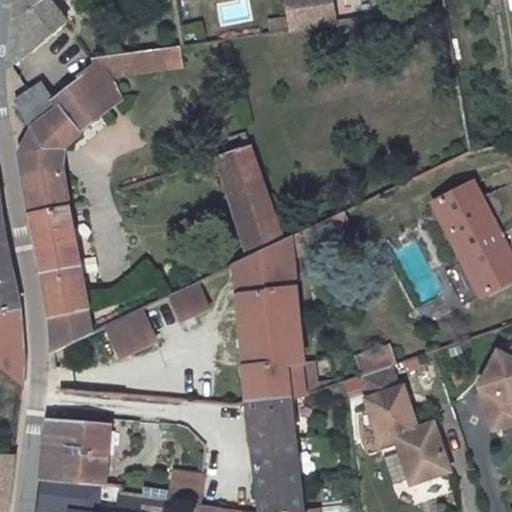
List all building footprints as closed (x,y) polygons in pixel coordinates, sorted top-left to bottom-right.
[(14,0),(10,67),(31,54),(66,24),(46,0),(14,0)] [(331,10),(329,0),(284,0),(290,35),(353,24),(350,10),(331,10)] [(81,45),(66,24),(31,54),(46,73),(81,45)] [(177,33),(143,38),(145,51),(179,45),(177,33)] [(77,81),(96,67),(92,62),(81,45),(46,73),(51,79),(62,93),(78,83),(77,81)] [(119,87),(183,67),(179,45),(145,51),(92,62),(96,67),(119,87)] [(62,93),(51,100),(58,110),(38,128),(64,151),(88,131),(136,102),(119,87),(96,67),(77,81),(78,83),(62,93)] [(38,128),(58,110),(51,100),(62,93),(51,79),(21,102),(31,133),(38,128)] [(64,151),(38,128),(31,133),(29,154),(32,172),(62,175),(64,151)] [(259,135),(242,140),(246,155),(209,169),(212,178),(233,170),(262,258),(295,242),(259,135)] [(90,338),(62,175),(32,172),(46,265),(49,315),(50,356),(90,338)] [(511,280),(511,260),(471,186),(433,207),(482,297),(511,280)] [(0,314),(13,312),(0,213),(0,314)] [(341,220),(323,229),(323,246),(347,235),(341,220)] [(262,258),(237,269),(242,403),(286,406),(299,401),(297,366),(300,365),(297,257),(323,246),(323,229),(295,242),(262,258)] [(179,323),(209,308),(198,288),(169,301),(179,323)] [(0,314),(0,370),(23,385),(23,383),(13,312),(0,314)] [(118,359),(154,344),(140,314),(104,331),(118,359)] [(390,349),(365,357),(372,377),(396,368),(390,349)] [(506,360),(496,355),(479,391),(488,396),(484,405),(493,434),(511,427),(511,350),(510,352),(506,360)] [(402,387),(374,397),(388,439),(396,437),(412,483),(450,470),(434,423),(417,428),(402,387)] [(286,406),(242,403),(262,511),(303,511),(303,510),(286,406)] [(103,486),(105,428),(47,422),(39,481),(103,486)] [(0,511),(3,511),(12,458),(0,458),(0,511)] [(196,503),(198,503),(200,488),(201,472),(175,470),(171,500),(195,504),(196,503)] [(261,511),(196,503),(194,511),(261,511)]
